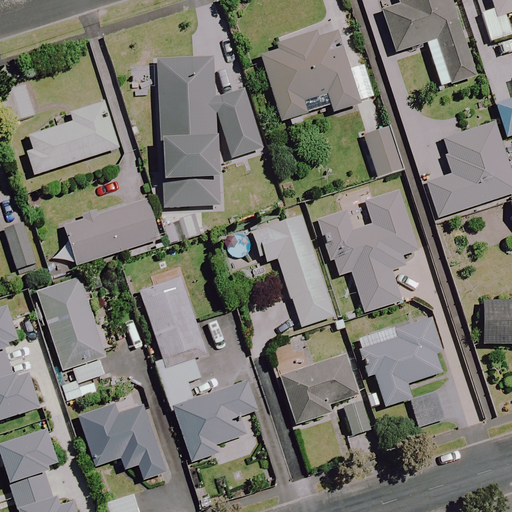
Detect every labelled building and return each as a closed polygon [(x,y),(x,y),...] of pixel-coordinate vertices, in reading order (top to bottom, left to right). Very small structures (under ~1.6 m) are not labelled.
[(396,0),(399,8),(380,14),(395,57),(424,47),(439,92),(475,80),(448,0),(396,0)] [(489,44),(499,42),(504,59),(511,57),(511,0),(489,0),(490,1),(493,13),(481,16),(489,44)] [(348,76),(333,29),(276,48),(278,53),(259,59),(280,124),(329,109),(331,116),(372,103),(362,72),(348,76)] [(217,128),(226,161),(265,156),(246,96),(215,97),(213,60),(155,62),(160,184),(161,215),(219,213),(218,182),(216,128),(217,128)] [(151,71),(133,71),(133,91),(152,90),(151,71)] [(36,119),(26,86),(0,93),(0,118),(3,129),(36,119)] [(511,102),(495,109),(506,142),(511,139),(511,102)] [(70,126),(27,140),(31,152),(25,154),(33,178),(117,152),(103,106),(67,117),(70,126)] [(511,198),(511,189),(493,127),(441,142),(452,178),(426,186),(436,221),(511,198)] [(403,174),(388,131),(362,140),(377,183),(403,174)] [(338,216),(317,223),(337,281),(349,277),(362,318),(402,304),(392,276),(406,271),(402,260),(417,255),(396,194),(364,205),(372,226),(354,232),(350,220),(340,224),(338,216)] [(120,266),(117,256),(129,253),(130,259),(159,251),(145,202),(62,225),(74,268),(104,260),(106,270),(120,266)] [(336,319),(302,220),(249,238),(259,267),(275,262),(299,331),(336,319)] [(24,230),(4,236),(15,273),(35,267),(24,230)] [(78,387),(103,378),(99,366),(105,364),(77,282),(35,297),(62,378),(74,374),(78,387)] [(202,349),(180,282),(139,295),(161,363),(202,349)] [(511,306),(482,308),(482,348),(511,347),(511,306)] [(441,357),(430,323),(392,335),(394,343),(359,354),(367,380),(373,378),(383,411),(409,403),(404,388),(440,376),(434,359),(441,357)] [(327,409),(339,405),(349,439),(372,432),(361,398),(357,400),(344,359),(279,379),(294,428),(330,417),(327,409)] [(29,371),(44,417),(65,411),(64,405),(77,401),(72,385),(59,389),(51,364),(29,371)] [(248,385),(192,405),(171,412),(190,467),(214,458),(216,463),(242,454),(231,422),(258,412),(248,385)] [(435,396),(430,397),(400,407),(403,416),(411,414),(417,431),(443,423),(435,396)] [(143,407),(117,416),(115,408),(77,420),(93,471),(119,462),(123,474),(136,469),(141,485),(166,477),(143,407)] [(26,436),(19,417),(0,423),(0,458),(16,511),(49,511),(44,496),(68,488),(50,429),(26,436)] [(137,511),(133,497),(106,506),(107,511),(137,511)]
